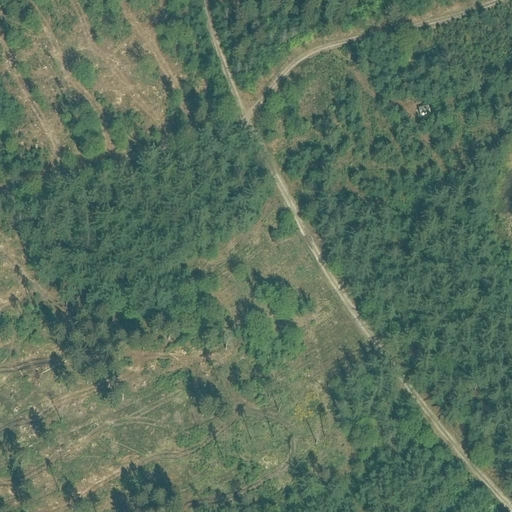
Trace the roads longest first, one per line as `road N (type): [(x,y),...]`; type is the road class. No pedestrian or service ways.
road 1 (track): [(245,118),(266,171),(334,278),(508,511)]
road 2 (track): [(497,0),(323,46),(294,62),(245,118)]
